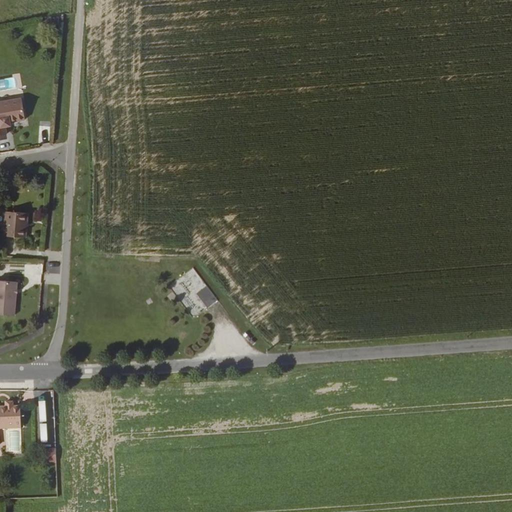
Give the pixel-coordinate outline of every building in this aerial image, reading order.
[(25,121),(20,100),(0,103),(0,136),(7,136),(5,127),(10,126),(10,124),(25,121)] [(23,206),(2,206),(2,230),(23,230),(23,206)] [(192,267),(169,285),(193,317),(217,299),(192,267)] [(18,274),(0,273),(0,307),(18,307),(18,274)] [(10,400),(7,400),(7,405),(5,427),(16,427),(16,405),(10,405),(10,400)] [(43,449),(44,464),(56,463),(56,448),(43,449)]
